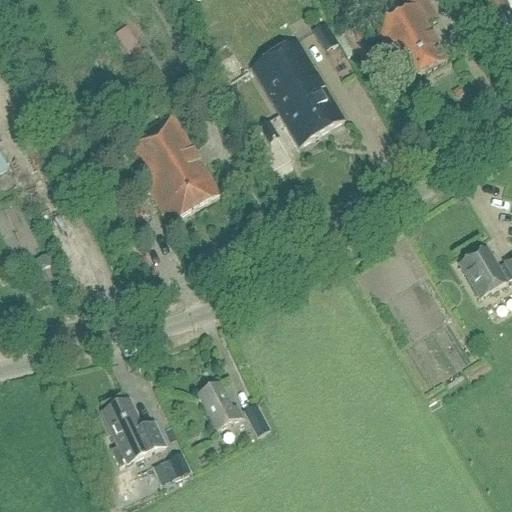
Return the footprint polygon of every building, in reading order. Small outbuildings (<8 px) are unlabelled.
[(406,15),(373,34),(404,89),(446,66),(426,30),(439,22),(426,0),(410,0),(401,6),(406,15)] [(324,57),(337,50),(324,28),(311,36),(324,57)] [(358,28),(344,36),(344,37),(334,42),(345,63),(356,58),(369,83),(383,76),(358,28)] [(343,125),(295,47),(250,74),(298,153),(343,125)] [(220,199),(171,120),(120,152),(153,206),(143,212),(138,205),(129,210),(139,227),(159,215),(169,231),(220,199)] [(266,147),(277,141),(269,127),(259,132),(266,147)] [(0,178),(8,174),(0,159),(0,178)] [(485,254),(459,269),(480,304),(506,288),(504,286),(511,281),(511,263),(505,267),(505,268),(497,274),(485,254)] [(196,401),(216,437),(242,423),(235,411),(230,413),(218,389),(196,401)] [(101,419),(119,457),(141,447),(147,460),(164,452),(153,429),(142,434),(128,406),(101,419)] [(243,417),(257,442),(269,436),(256,410),(243,417)] [(117,484),(122,501),(141,495),(137,478),(117,484)]
